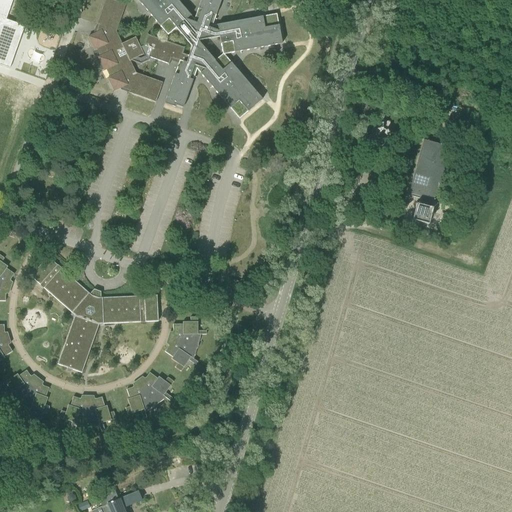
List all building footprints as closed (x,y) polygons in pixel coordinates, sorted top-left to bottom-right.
[(108,78),(114,91),(122,88),(130,91),(129,93),(156,102),(163,83),(136,73),(131,61),(144,55),(141,47),(136,37),(122,44),(117,32),(126,5),(112,0),(105,0),(97,24),(99,25),(96,33),(89,37),(95,50),(97,49),(101,57),(98,58),(99,59),(98,60),(97,61),(97,62),(96,63),(96,64),(96,65),(97,66),(97,67),(98,68),(99,69),(100,69),(101,69),(102,69),(103,69),(104,69),(105,71),(107,70),(110,77),(108,78)] [(138,0),(168,35),(177,28),(192,47),(189,56),(186,63),(180,60),(164,104),(175,108),(176,106),(183,108),(197,70),(239,120),(262,100),(235,68),(237,67),(236,66),(235,67),(224,55),(282,44),(276,14),(213,26),(222,0),(201,0),(194,20),(178,0),(138,0)] [(423,141),(408,196),(435,203),(450,148),(423,141)] [(432,209),(417,205),(412,221),(428,225),(432,209)] [(11,279),(14,275),(7,269),(8,267),(1,263),(4,259),(0,255),(0,301),(6,302),(6,296),(6,294),(9,294),(13,283),(11,281),(11,279)] [(94,297),(48,257),(31,277),(75,315),(58,364),(69,369),(82,373),(100,324),(102,324),(158,321),(157,295),(94,297)] [(168,346),(165,351),(173,356),(172,359),(178,363),(175,367),(181,371),(189,360),(196,364),(198,361),(194,358),(201,334),(206,334),(206,330),(198,330),(198,317),(190,317),(190,322),(183,321),(183,324),(173,324),(173,330),(168,346)] [(4,357),(8,354),(12,352),(9,345),(11,344),(8,333),(5,333),(4,325),(0,325),(0,361),(5,358),(4,357)] [(46,397),(47,394),(49,388),(44,387),(42,385),(43,382),(34,375),(31,376),(30,376),(27,371),(19,376),(17,374),(11,379),(8,375),(3,379),(4,381),(0,384),(0,390),(6,398),(10,395),(19,402),(18,402),(21,404),(30,411),(28,416),(42,421),(44,413),(47,414),(50,407),(45,405),(48,398),(46,397)] [(131,387),(127,389),(130,398),(127,399),(130,406),(125,407),(128,414),(141,410),(143,418),(147,416),(145,412),(165,397),(170,400),(172,397),(166,392),(173,381),(168,377),(165,380),(159,376),(157,377),(149,372),(146,377),(131,387)] [(79,398),(74,396),(70,405),(68,405),(66,412),(61,410),(59,417),(72,421),(69,429),(73,430),(75,425),(100,426),(101,431),(105,430),(103,422),(116,418),(114,411),(109,412),(107,405),(105,405),(102,396),(97,399),(79,398)] [(124,511),(123,508),(141,500),(138,492),(100,508),(101,511),(124,511)] [(72,494),(69,495),(67,498),(68,501),(71,503),(75,502),(76,499),(75,496),(72,494)]
